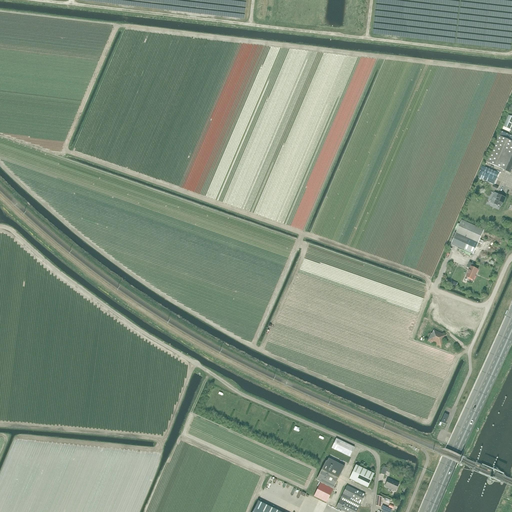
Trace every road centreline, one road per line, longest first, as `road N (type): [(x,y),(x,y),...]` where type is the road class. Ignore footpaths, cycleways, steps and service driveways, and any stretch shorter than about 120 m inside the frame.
road 1 (track): [(0,195),(167,326),(421,449)]
road 2 (track): [(0,226),(200,367)]
road 3 (unclassified): [(421,511),(511,308)]
road 4 (primary): [(431,511),(511,330)]
